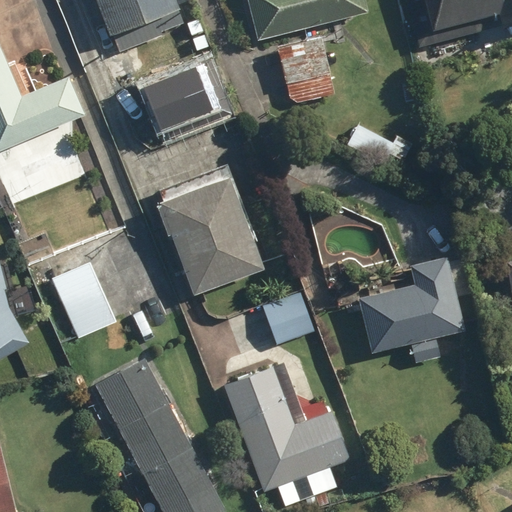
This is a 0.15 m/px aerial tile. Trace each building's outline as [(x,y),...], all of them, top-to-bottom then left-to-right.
[(92,0),(105,33),(112,30),(119,48),(184,23),(177,6),(189,1),(187,0),(92,0)] [(246,0),(256,37),(365,9),(362,0),(246,0)] [(511,0),(420,0),(427,27),(502,9),(505,21),(511,18),(511,0)] [(317,34),(273,46),(288,102),(332,89),(317,34)] [(126,46),(101,55),(107,70),(99,73),(107,94),(116,91),(128,124),(153,115),(140,80),(148,76),(139,52),(129,56),(126,46)] [(0,150),(81,116),(63,72),(18,91),(0,47),(0,150)] [(415,80),(399,85),(410,120),(425,115),(415,80)] [(403,161),(414,142),(396,132),(391,141),(356,122),(345,143),(378,161),(384,150),(403,161)] [(262,264),(226,168),(152,195),(188,291),(262,264)] [(369,351),(405,342),(435,334),(464,327),(444,251),(404,261),(409,280),(354,294),(369,351)] [(511,258),(502,260),(511,307),(511,258)] [(117,320),(88,260),(49,278),(77,339),(117,320)] [(299,289),(258,303),(273,345),(314,330),(299,289)] [(0,299),(0,357),(25,343),(1,302),(0,299)] [(435,337),(405,344),(411,364),(440,357),(435,337)] [(220,511),(225,509),(142,358),(90,386),(159,511),(220,511)] [(269,364),(221,383),(263,490),(350,456),(331,409),(292,424),(269,364)] [(0,511),(5,511),(15,510),(0,450),(0,511)]
